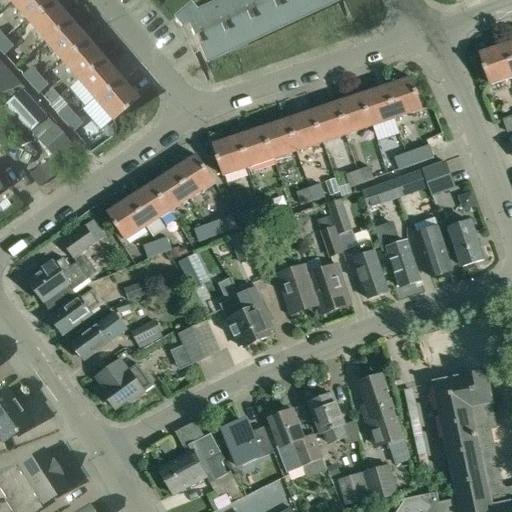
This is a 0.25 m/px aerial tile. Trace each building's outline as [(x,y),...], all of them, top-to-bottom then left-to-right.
[(13,0),(11,3),(25,20),(36,11),(40,15),(54,3),(51,0),(13,0)] [(198,48),(205,62),(337,2),(335,0),(240,0),(199,19),(197,16),(190,7),(174,20),(182,29),(188,26),(194,40),(193,41),(197,48),(198,48)] [(25,20),(44,42),(69,21),(54,3),(40,15),(36,11),(25,20)] [(44,42),(59,59),(70,50),(74,54),(87,42),(69,21),(44,42)] [(13,47),(5,37),(0,41),(0,50),(4,55),(13,47)] [(103,60),(87,42),(74,54),(70,50),(59,59),(78,81),(103,60)] [(491,85),(511,78),(511,75),(508,64),(511,62),(511,57),(508,45),(481,54),(485,66),(484,67),(485,71),(487,71),(491,85)] [(78,81),(93,99),(104,89),(108,94),(121,82),(103,60),(78,81)] [(30,84),(39,76),(31,67),(22,75),(30,84)] [(47,86),(39,76),(30,84),(38,94),(47,86)] [(389,106),(394,120),(422,110),(417,96),(418,95),(417,91),(416,91),(412,79),(389,87),(395,104),(389,106)] [(137,100),(121,82),(108,94),(104,89),(93,99),(112,121),(124,111),(125,112),(129,109),(127,108),(137,100)] [(372,127),(394,120),(389,106),(395,104),(389,87),(362,96),(372,127)] [(3,105),(29,133),(46,117),(20,89),(3,105)] [(372,127),(362,96),(340,103),(345,121),(340,123),(345,136),(372,127)] [(345,121),(340,103),(312,112),(323,143),(345,136),(340,123),(345,121)] [(64,123),(73,115),(65,106),(56,114),(64,123)] [(323,143),(312,112),(290,120),(296,137),(291,139),(295,153),(323,143)] [(82,125),(73,115),(64,123),(73,132),(82,125)] [(511,131),(511,118),(503,121),(507,133),(511,131)] [(296,137),(290,120),(263,129),(274,160),(295,153),(291,139),(296,137)] [(54,127),(38,142),(53,158),(69,143),(54,127)] [(241,155),(246,169),(274,160),(263,129),(241,136),(246,154),(241,155)] [(246,154),(241,136),(214,145),(218,158),(217,158),(218,163),(219,162),(224,176),(246,169),(241,155),(246,154)] [(411,152),(416,164),(433,158),(428,146),(411,152)] [(416,164),(411,152),(394,158),(399,170),(416,164)] [(182,188),(190,200),(214,184),(206,171),(207,171),(205,167),(204,168),(197,157),(177,169),(187,185),(182,188)] [(432,197),(455,189),(445,162),(423,170),(432,197)] [(369,167),(357,171),(361,183),(373,179),(369,167)] [(177,169),(153,185),(170,212),(190,200),(182,188),(187,185),(177,169)] [(361,183),(357,171),(346,175),(350,187),(361,183)] [(0,190),(1,190),(9,184),(0,172),(0,190)] [(405,177),(412,195),(427,190),(421,172),(405,177)] [(153,185),(133,198),(143,213),(138,216),(146,228),(170,212),(153,185)] [(309,188),(313,200),(324,197),(320,185),(309,188)] [(369,210),(384,205),(378,187),(362,193),(369,210)] [(295,193),(300,205),(313,200),(309,188),(295,193)] [(126,241),(146,228),(138,216),(143,213),(133,198),(109,213),(116,224),(115,225),(117,229),(118,228),(126,241)] [(327,206),(335,228),(338,237),(352,232),(341,201),(327,206)] [(271,202),(260,206),(264,218),(275,214),(271,202)] [(264,218),(260,206),(248,210),(252,222),(264,218)] [(218,221),(222,233),(236,228),(232,216),(218,221)] [(94,222),(85,229),(62,245),(73,261),(105,238),(94,222)] [(470,222),(451,229),(454,238),(454,239),(463,267),(484,260),(474,232),(470,222)] [(423,223),(414,226),(432,278),(453,271),(440,232),(428,236),(423,223)] [(210,237),(206,226),(194,230),(199,241),(210,237)] [(245,234),(256,260),(257,263),(271,257),(259,228),(245,234)] [(344,255),(338,237),(335,228),(320,233),(329,260),(344,255)] [(240,266),(256,260),(245,234),(230,240),(240,266)] [(156,242),(160,254),(172,250),(167,238),(156,242)] [(386,243),(388,250),(392,260),(391,260),(401,289),(422,282),(412,253),(411,253),(408,243),(399,246),(397,240),(386,243)] [(160,254),(156,242),(144,246),(148,258),(160,254)] [(357,248),(361,258),(356,260),(359,271),(358,271),(368,300),(389,293),(379,264),(378,264),(374,253),(371,243),(357,248)] [(210,282),(196,254),(179,263),(192,291),(210,282)] [(75,264),(70,268),(64,259),(56,265),(55,263),(43,271),(45,273),(30,283),(44,303),(67,286),(68,287),(69,287),(72,292),(88,281),(75,264)] [(310,276),(307,267),(279,276),(292,316),(319,307),(322,316),(323,316),(310,276)] [(310,276),(323,316),(351,306),(338,267),(310,276)] [(246,315),(240,303),(235,291),(230,281),(219,285),(227,304),(221,306),(239,346),(243,345),(245,348),(258,342),(246,315)] [(129,303),(152,295),(147,284),(124,291),(128,303),(129,303)] [(81,299),(53,320),(63,334),(91,314),(104,304),(94,290),(81,300),(81,299)] [(246,315),(258,342),(273,336),(271,332),(275,330),(264,306),(262,306),(257,295),(240,303),(246,315)] [(129,303),(128,303),(117,307),(120,315),(132,310),(129,303)] [(98,326),(73,344),(86,362),(111,344),(110,343),(120,336),(107,319),(98,326)] [(156,322),(133,333),(138,344),(161,333),(156,322)] [(220,352),(207,323),(179,336),(192,365),(220,352)] [(105,393),(118,411),(130,402),(131,405),(145,395),(145,394),(154,388),(138,365),(129,372),(122,362),(97,380),(106,392),(105,393)] [(511,511),(511,490),(506,491),(501,488),(485,406),(493,405),(486,372),(434,384),(458,500),(439,504),(437,496),(405,502),(399,511),(511,511)] [(392,406),(383,378),(361,385),(371,413),(365,415),(376,447),(402,438),(392,407),(392,406)] [(0,419),(18,407),(13,401),(14,396),(11,391),(7,392),(6,390),(0,394),(0,419)] [(332,396),(310,405),(322,435),(325,434),(329,445),(345,439),(348,446),(360,441),(353,422),(344,426),(332,396)] [(25,412),(21,412),(18,407),(0,419),(0,440),(1,439),(3,442),(29,424),(28,422),(29,418),(25,412)] [(327,472),(322,460),(323,459),(314,435),(304,439),(293,411),(270,420),(280,447),(278,448),(287,473),(302,467),(307,480),(327,472)] [(241,422),(222,430),(238,467),(242,465),(243,467),(274,453),(264,428),(251,433),(248,424),(243,427),(241,422)] [(210,436),(204,439),(190,447),(192,452),(160,470),(167,483),(220,455),(210,436)] [(0,475),(0,489),(6,499),(7,500),(56,469),(43,450),(18,466),(19,467),(17,469),(15,466),(0,475)] [(217,497),(226,493),(230,500),(242,494),(230,473),(228,474),(222,462),(225,461),(222,454),(220,455),(167,483),(174,496),(207,479),(210,484),(217,497)] [(325,464),(330,479),(339,476),(336,466),(333,467),(331,462),(325,464)] [(364,475),(371,500),(372,503),(397,496),(397,495),(393,481),(389,468),(364,475)] [(7,500),(6,499),(4,500),(11,511),(36,511),(42,509),(40,504),(42,503),(43,504),(68,488),(56,469),(7,500)] [(345,507),(371,500),(364,475),(338,482),(345,507)]
